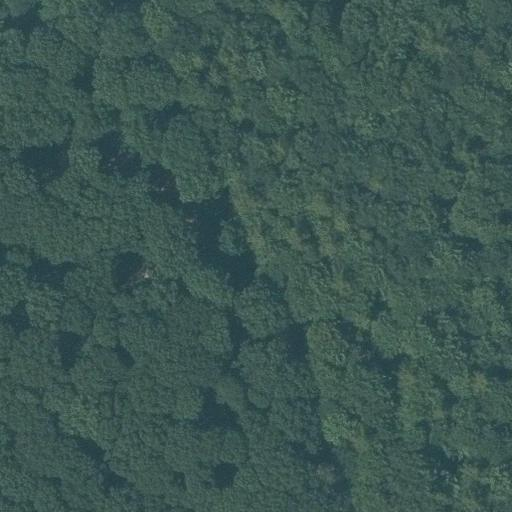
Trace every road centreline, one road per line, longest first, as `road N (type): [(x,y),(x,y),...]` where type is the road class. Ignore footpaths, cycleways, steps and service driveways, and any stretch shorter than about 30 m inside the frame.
road 1 (track): [(371,511),(145,0)]
road 2 (track): [(104,0),(0,67)]
